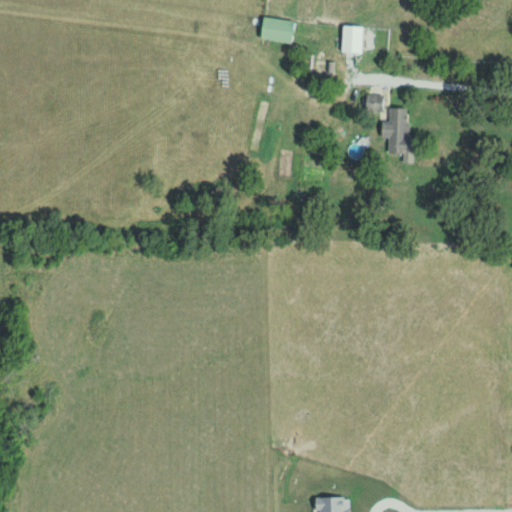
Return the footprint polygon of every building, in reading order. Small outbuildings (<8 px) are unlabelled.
[(290,18),(259,16),(258,38),(289,41),(290,18)] [(359,52),(360,25),(340,24),(338,51),(359,52)] [(364,112),(382,111),(381,93),(363,94),(364,112)] [(385,153),(400,153),(400,162),(413,162),(414,134),(405,134),(406,107),(387,106),(386,120),(379,120),(378,136),(386,136),(385,153)] [(319,511),(346,511),(347,497),(319,497),(319,511)]
